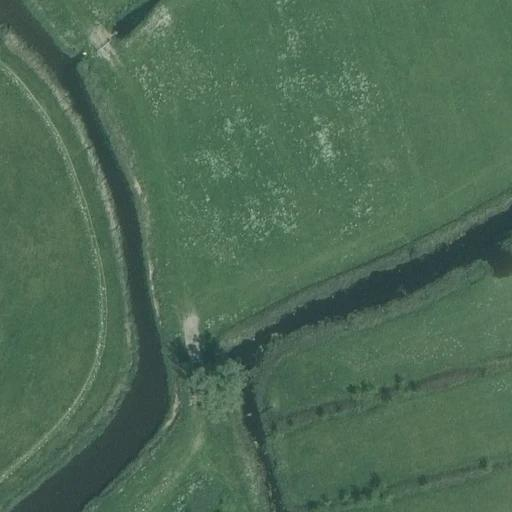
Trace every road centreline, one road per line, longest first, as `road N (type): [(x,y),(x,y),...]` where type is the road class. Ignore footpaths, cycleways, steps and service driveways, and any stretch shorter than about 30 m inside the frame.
road 1 (track): [(63,0),(107,52),(174,201),(198,421),(241,511)]
road 2 (track): [(0,477),(77,407),(105,347),(93,248),(72,178),(54,138),(0,67)]
